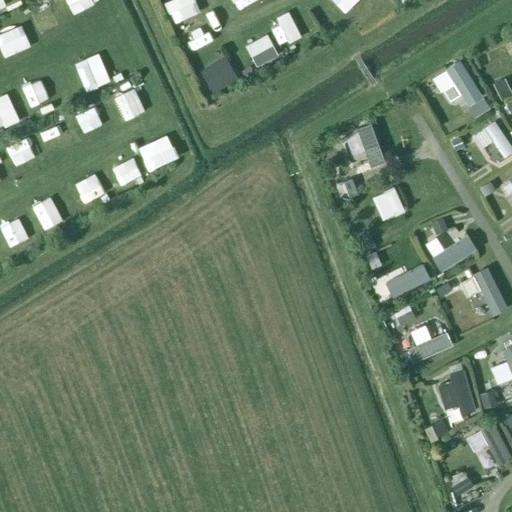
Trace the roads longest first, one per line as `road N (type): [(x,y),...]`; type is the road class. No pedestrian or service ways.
road 1 (track): [(0,201),(162,110)]
road 2 (track): [(0,76),(119,22)]
